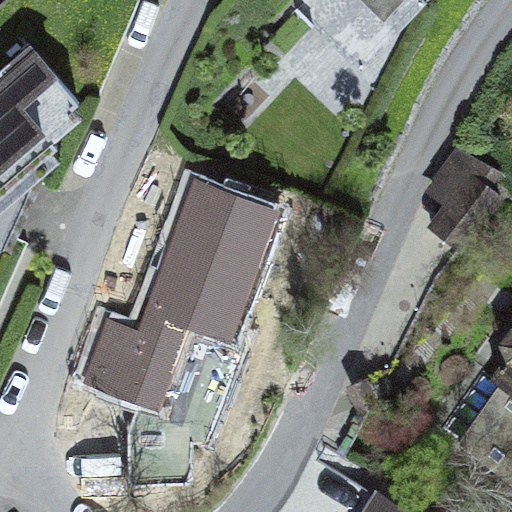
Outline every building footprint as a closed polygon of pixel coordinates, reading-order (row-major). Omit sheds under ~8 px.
[(388,0),(367,0),(378,10),(388,0)] [(0,193),(90,115),(26,42),(0,65),(0,193)] [(107,314),(83,384),(214,429),(290,213),(190,178),(138,325),(107,314)] [(511,313),(428,420),(511,486),(511,313)] [(433,511),(376,478),(355,511),(433,511)]
